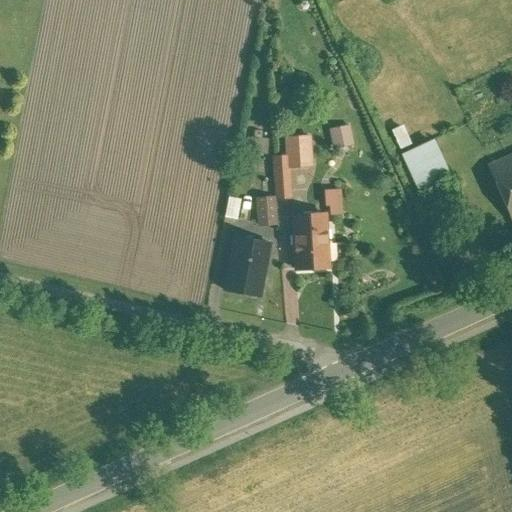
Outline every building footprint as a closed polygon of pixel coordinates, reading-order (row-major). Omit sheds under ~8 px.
[(331,126),(334,147),(355,144),(352,123),(331,126)] [(393,128),(402,148),(413,143),(404,123),(393,128)] [(318,172),(315,138),(292,140),(294,159),(279,160),(283,204),(300,202),(298,174),(318,172)] [(431,142),(399,157),(416,194),(448,179),(431,142)] [(511,161),(496,169),(511,203),(511,161)] [(343,187),(325,188),(327,212),(344,211),(343,187)] [(279,195),(257,196),(259,224),(280,223),(279,195)] [(240,217),(242,197),(230,196),(228,216),(240,217)] [(296,216),(296,271),(335,271),(335,216),(296,216)] [(234,235),(221,292),(261,301),(273,244),(234,235)]
